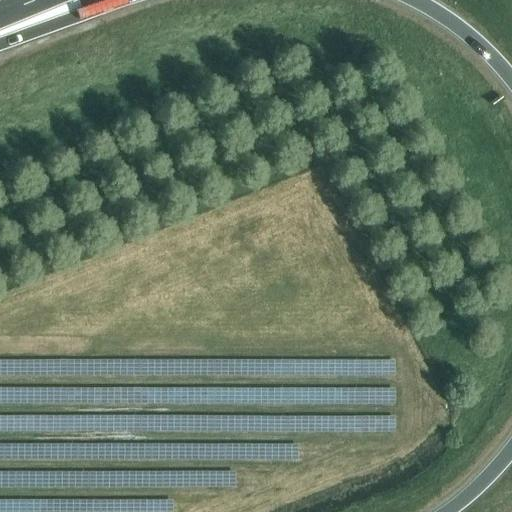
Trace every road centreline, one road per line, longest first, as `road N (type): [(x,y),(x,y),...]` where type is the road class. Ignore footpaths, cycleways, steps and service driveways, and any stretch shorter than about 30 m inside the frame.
road 1 (trunk): [(0,45),(126,0)]
road 2 (trunk): [(411,0),(470,38),(511,80)]
